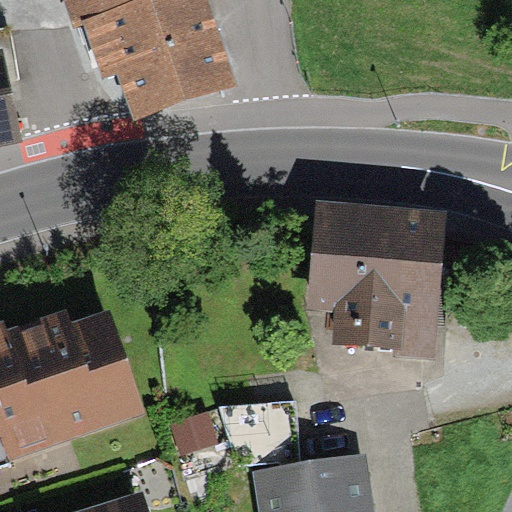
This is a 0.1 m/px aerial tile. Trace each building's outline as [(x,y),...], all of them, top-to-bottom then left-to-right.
[(78,0),(114,109),(212,78),(187,0),(78,0)] [(434,358),(442,222),(319,214),(312,313),(339,315),(337,349),(434,358)] [(0,463),(149,412),(112,306),(72,321),(68,309),(13,328),(12,323),(0,327),(0,463)] [(297,403),(220,409),(240,466),(301,462),(297,403)] [(208,415),(174,425),(182,453),(216,443),(208,415)] [(257,474),(262,511),(373,511),(366,458),(257,474)] [(148,511),(142,492),(78,511),(148,511)]
